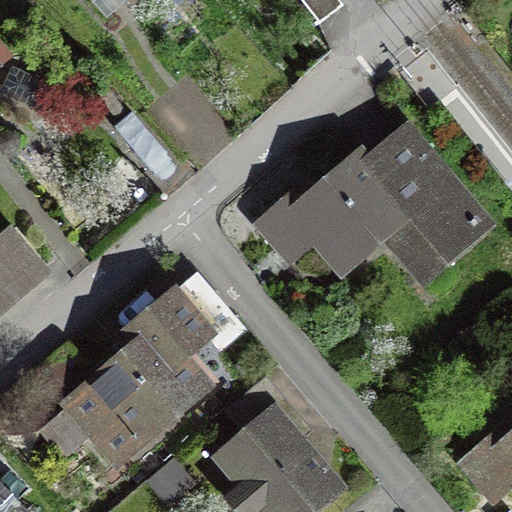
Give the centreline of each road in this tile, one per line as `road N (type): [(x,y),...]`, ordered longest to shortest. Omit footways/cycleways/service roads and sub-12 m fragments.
road 1 (residential): [(441,511),(179,212)]
road 2 (residential): [(422,0),(179,212)]
road 3 (residential): [(179,212),(0,362)]
